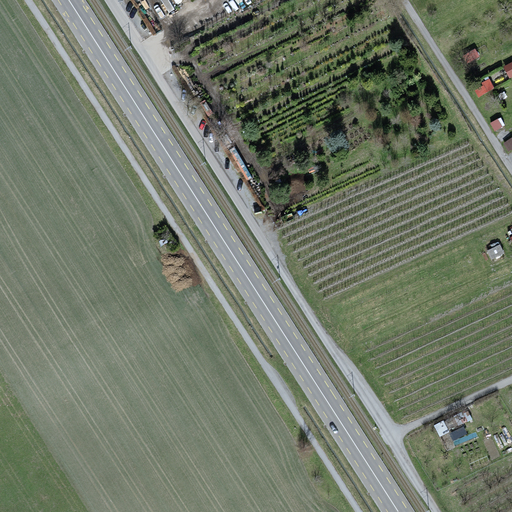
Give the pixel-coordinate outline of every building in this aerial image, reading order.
[(479,55),(475,49),(464,56),(468,62),(479,55)] [(494,88),(490,80),(484,83),(485,86),(477,90),(479,96),(494,88)] [(502,126),(498,119),(491,123),(495,130),(502,126)] [(504,253),(500,245),(489,251),(492,258),(504,253)] [(443,421),(435,426),(440,436),(448,431),(448,430),(470,418),(466,411),(444,423),(443,421)]
